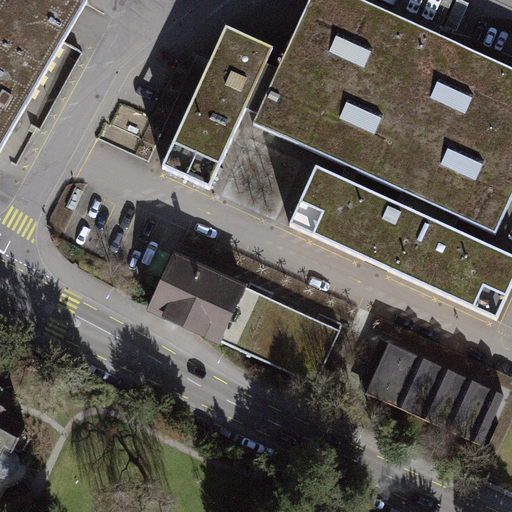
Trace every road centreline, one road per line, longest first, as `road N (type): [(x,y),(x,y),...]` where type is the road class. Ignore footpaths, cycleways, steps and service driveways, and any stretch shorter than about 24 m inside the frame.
road 1 (primary): [(466,511),(0,282)]
road 2 (residential): [(53,152),(511,353)]
road 3 (unclassified): [(191,0),(109,64),(53,152)]
